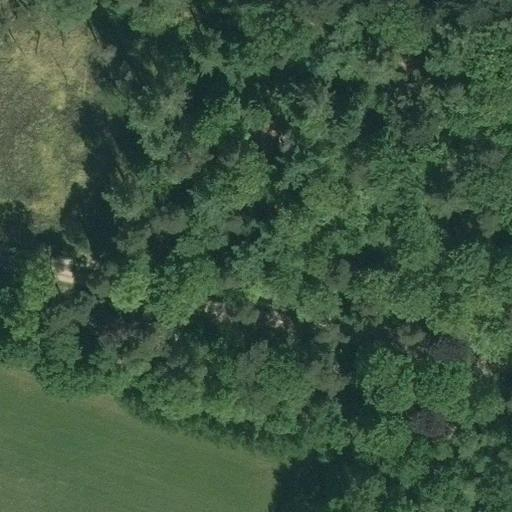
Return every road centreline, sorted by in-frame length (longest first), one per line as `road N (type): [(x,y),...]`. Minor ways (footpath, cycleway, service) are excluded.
road 1 (track): [(0,262),(478,358)]
road 2 (unclassified): [(476,342),(464,291),(412,176),(374,104),(300,0)]
road 3 (unclassified): [(399,511),(475,382),(478,358)]
